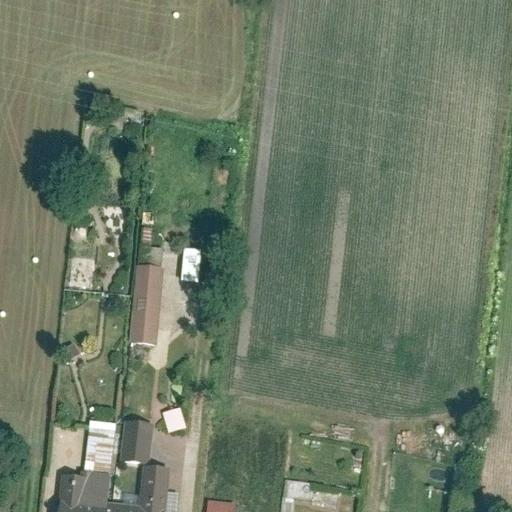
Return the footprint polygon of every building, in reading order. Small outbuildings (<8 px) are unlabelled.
[(98,236),(73,233),(66,290),(91,294),(98,236)] [(162,246),(138,244),(136,265),(160,268),(162,246)] [(136,265),(135,265),(128,341),(156,344),(163,268),(160,268),(136,265)] [(163,414),(169,434),(186,429),(180,409),(163,414)] [(164,511),(167,475),(144,473),(147,429),(128,428),(126,446),(85,443),(82,488),(57,486),(55,511),(164,511)]
